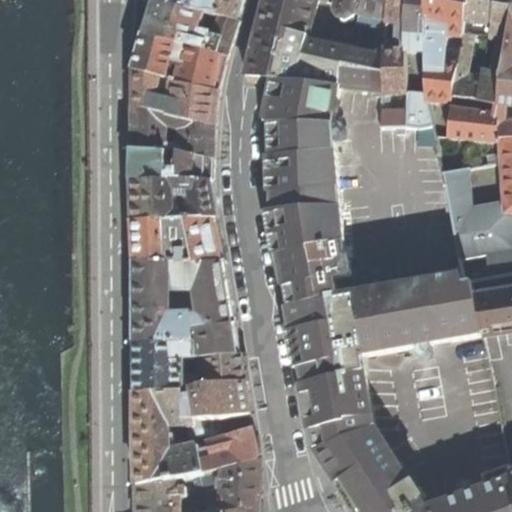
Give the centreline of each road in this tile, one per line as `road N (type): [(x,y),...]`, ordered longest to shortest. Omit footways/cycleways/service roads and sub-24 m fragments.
road 1 (residential): [(117,511),(120,0)]
road 2 (residential): [(302,511),(239,179),(236,75)]
